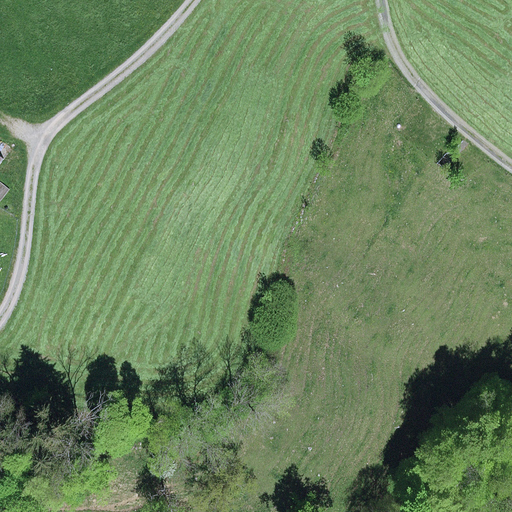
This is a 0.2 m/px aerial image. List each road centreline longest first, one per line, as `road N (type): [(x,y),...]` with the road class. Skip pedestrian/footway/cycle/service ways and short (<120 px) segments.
road 1 (track): [(0,319),(18,280),(35,162),(50,129),(194,0)]
road 2 (track): [(382,0),(400,59),(432,100),(511,167)]
